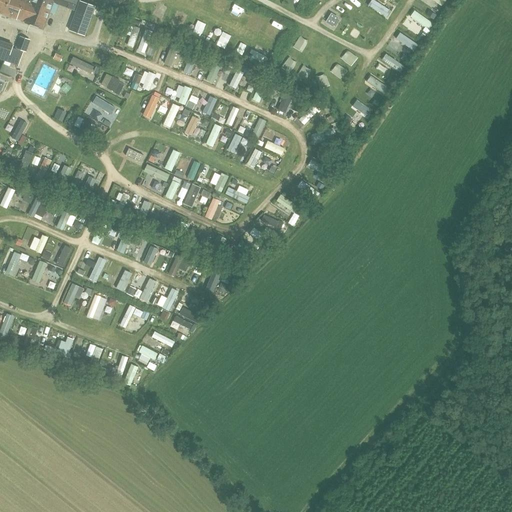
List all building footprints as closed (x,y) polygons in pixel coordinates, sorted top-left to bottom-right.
[(54,0),(0,0),(0,13),(12,18),(12,17),(26,22),(26,23),(44,30),(54,2),(54,0)] [(78,0),(54,0),(54,2),(75,10),(78,0)] [(97,7),(80,1),(70,30),(86,36),(97,7)] [(433,24),(415,11),(411,18),(429,30),(433,24)] [(436,16),(429,11),(426,15),(434,20),(436,16)] [(337,17),(331,13),(326,21),(332,25),(337,17)] [(120,36),(124,23),(117,21),(113,34),(120,36)] [(150,29),(142,51),(150,53),(158,32),(150,29)] [(137,30),(131,46),(138,48),(143,32),(137,30)] [(0,59),(8,62),(14,45),(0,39),(0,59)] [(25,42),(20,40),(17,49),(26,52),(30,41),(26,40),(25,42)] [(404,54),(400,59),(405,62),(408,57),(404,54)] [(189,72),(195,75),(202,59),(195,57),(189,72)] [(74,68),(93,75),(97,65),(78,58),(74,68)] [(212,75),(217,78),(223,68),(218,65),(212,75)] [(241,89),(249,73),(241,69),(233,85),(241,89)] [(154,70),(146,91),(153,94),(161,72),(154,70)] [(107,84),(118,89),(117,91),(124,95),(130,84),(111,75),(107,84)] [(391,87),(395,81),(390,77),(386,83),(391,87)] [(266,101),(271,83),(264,81),(260,99),(266,101)] [(291,91),(286,105),(292,107),(297,93),(291,91)] [(160,98),(159,98),(153,95),(143,115),(150,118),(160,98)] [(214,95),(206,113),(213,116),(221,98),(214,95)] [(195,104),(188,101),(186,107),(193,110),(195,104)] [(164,124),(171,127),(180,107),(173,104),(164,124)] [(237,126),(244,109),(237,106),(230,123),(237,126)] [(310,126),(324,112),(318,106),(304,120),(310,126)] [(62,122),(67,112),(58,109),(55,118),(62,122)] [(119,127),(125,130),(133,116),(127,112),(119,127)] [(189,132),(196,135),(204,119),(197,115),(189,132)] [(209,144),(216,147),(227,127),(220,123),(209,144)] [(249,140),(246,146),(252,148),(254,143),(249,140)] [(143,155),(129,148),(125,155),(140,162),(143,155)] [(177,149),(169,169),(177,172),(185,152),(177,149)] [(162,170),(158,178),(170,183),(173,175),(162,170)] [(222,189),(228,191),(232,176),(226,174),(222,189)] [(188,203),(197,207),(206,187),(197,183),(188,203)] [(75,195),(78,190),(70,186),(68,192),(75,195)] [(317,189),(313,195),(321,201),(325,195),(317,189)] [(33,197),(25,194),(23,200),(30,203),(33,197)] [(218,216),(223,200),(218,198),(212,214),(218,216)] [(296,218),(300,213),(284,201),(280,207),(296,218)] [(151,232),(154,226),(148,223),(145,229),(151,232)] [(142,242),(134,238),(132,243),(140,246),(142,242)] [(132,296),(136,289),(131,287),(127,294),(132,296)] [(177,348),(180,342),(159,331),(156,337),(177,348)] [(160,361),(163,355),(146,346),(143,352),(160,361)] [(135,364),(131,383),(138,385),(142,366),(135,364)] [(117,369),(109,366),(106,376),(113,378),(117,369)]
